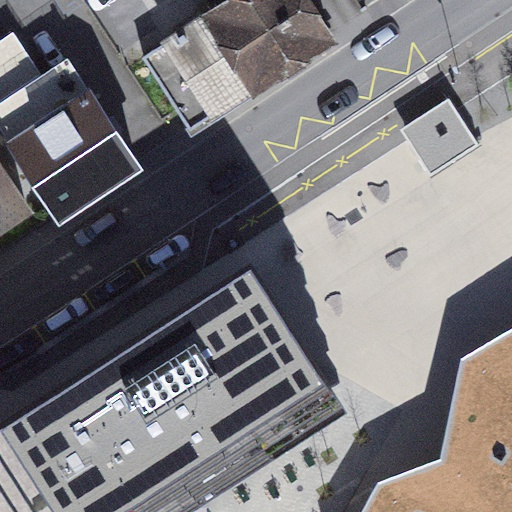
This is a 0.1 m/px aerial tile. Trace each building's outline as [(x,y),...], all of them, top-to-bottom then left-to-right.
[(222,0),(225,5),(143,58),(190,131),(331,40),(305,0),(222,0)] [(135,167),(71,64),(43,81),(14,34),(0,43),(0,123),(60,217),(135,167)] [(448,100),(401,131),(423,165),(431,177),(455,162),(478,147),(448,100)] [(0,166),(0,224),(27,207),(0,166)] [(188,511),(346,412),(311,357),(250,263),(0,422),(0,511),(188,511)] [(511,511),(511,320),(475,342),(446,455),(376,482),(359,511),(511,511)]
